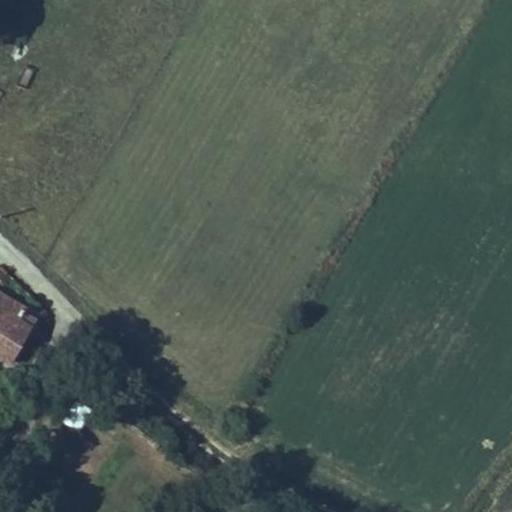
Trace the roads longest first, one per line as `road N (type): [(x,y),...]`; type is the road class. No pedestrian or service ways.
road 1 (track): [(116,359),(243,463),(322,511)]
road 2 (unclassified): [(0,247),(116,359)]
